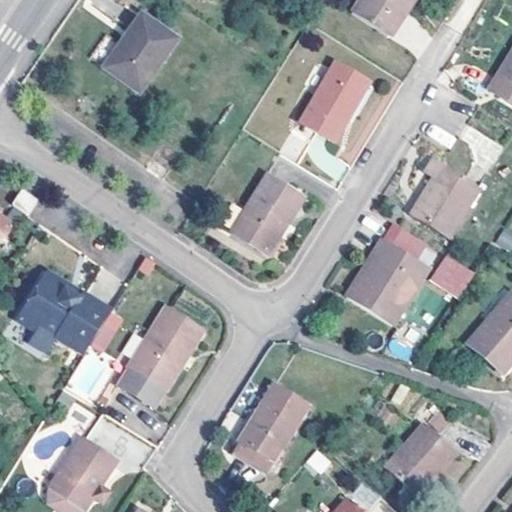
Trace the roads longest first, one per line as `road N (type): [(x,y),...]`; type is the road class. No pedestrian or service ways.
road 1 (residential): [(451,32),(309,278),(264,320)]
road 2 (residential): [(0,141),(264,320)]
road 3 (residential): [(264,320),(177,474),(214,511)]
